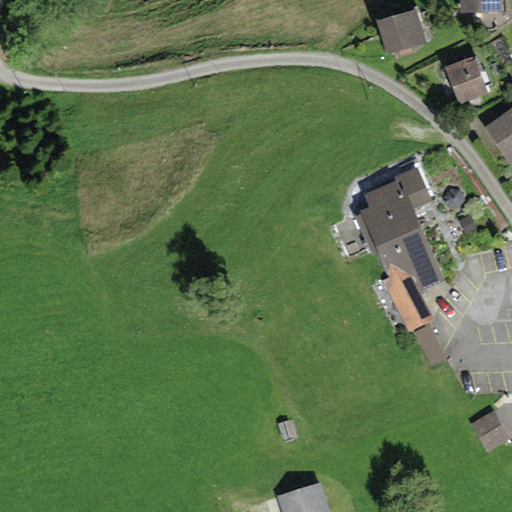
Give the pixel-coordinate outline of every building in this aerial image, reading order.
[(500,0),(461,0),(462,12),(501,11),(500,0)] [(418,11),(381,21),(390,54),(427,43),(418,11)] [(476,59),(446,69),(459,107),(489,97),(476,59)] [(511,116),(486,135),(511,172),(511,116)] [(379,216),(363,222),(415,341),(422,338),(434,367),(453,359),(427,298),(450,288),(422,224),(440,217),(421,174),(370,196),(379,216)] [(497,415),(474,426),(489,455),(511,444),(497,415)] [(297,421),(280,428),(286,443),(302,437),(297,421)] [(330,511),(322,485),(281,498),(285,511),(330,511)]
